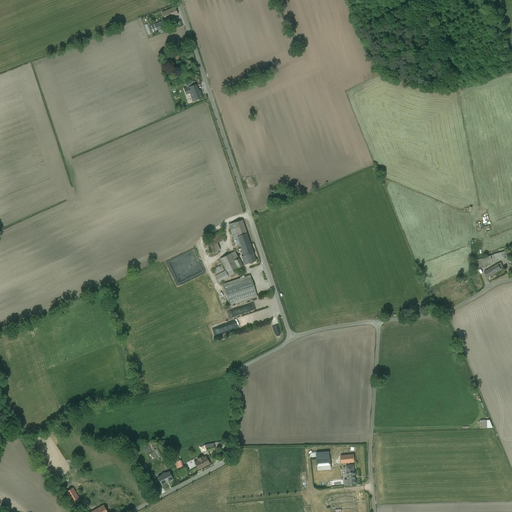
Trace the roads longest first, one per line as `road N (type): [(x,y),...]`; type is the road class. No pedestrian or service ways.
road 1 (unclassified): [(290,339),(178,0)]
road 2 (unclassified): [(290,339),(239,368),(223,461),(130,511)]
road 3 (unclassified): [(373,511),(378,321)]
road 4 (unclassified): [(511,279),(451,309),(378,321)]
